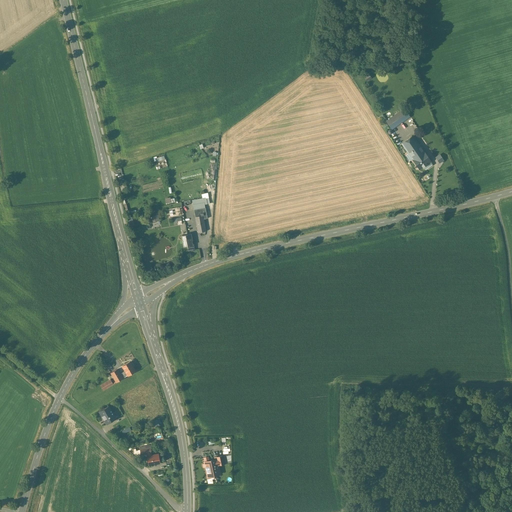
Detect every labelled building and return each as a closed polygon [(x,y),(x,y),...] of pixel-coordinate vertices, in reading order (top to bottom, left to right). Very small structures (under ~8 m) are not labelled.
[(401,112),(387,122),(392,129),(410,117),(405,110),(401,112)] [(418,134),(403,144),(414,160),(425,153),(422,149),(426,147),(418,134)] [(425,153),(414,160),(420,170),(431,162),(425,153)] [(181,178),(203,175),(202,169),(180,173),(181,178)] [(163,186),(162,178),(158,179),(158,180),(140,184),(142,191),(163,186)] [(203,198),(192,200),(194,209),(205,207),(204,204),(204,202),(203,202),(203,198)] [(179,215),(177,207),(167,209),(169,217),(179,215)] [(205,207),(194,209),(195,217),(202,215),(203,219),(207,218),(205,207)] [(202,215),(195,217),(198,233),(205,231),(203,219),(202,215)] [(190,234),(182,236),(183,240),(184,246),(187,246),(192,245),(191,241),(192,241),(190,234)] [(130,362),(122,366),(128,376),(135,371),(130,362)] [(120,374),(117,369),(111,373),(115,380),(116,382),(123,379),(120,374)] [(109,381),(100,386),(103,390),(113,384),(112,381),(111,380),(109,381)] [(116,418),(109,406),(99,412),(106,424),(116,418)] [(151,448),(140,450),(141,454),(147,453),(148,456),(152,455),(151,453),(151,448)] [(148,456),(147,456),(149,465),(153,464),(156,464),(160,463),(158,454),(152,455),(148,456)] [(224,456),(215,457),(216,459),(220,458),(221,462),(218,463),(218,467),(219,466),(218,465),(225,463),(224,456)] [(216,459),(204,462),(208,477),(220,474),(218,467),(218,463),(221,462),(220,458),(216,459)]
